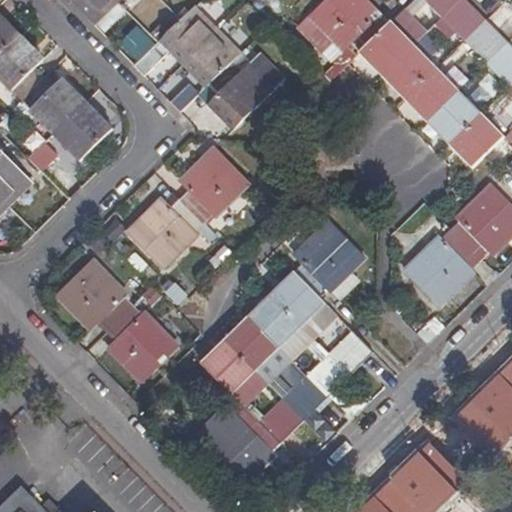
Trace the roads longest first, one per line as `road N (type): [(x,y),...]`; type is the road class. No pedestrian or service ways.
road 1 (residential): [(36,0),(140,105),(150,137),(0,295)]
road 2 (residential): [(219,511),(0,309)]
road 3 (residential): [(386,115),(385,311),(442,373)]
road 4 (residential): [(442,373),(363,449),(273,511)]
